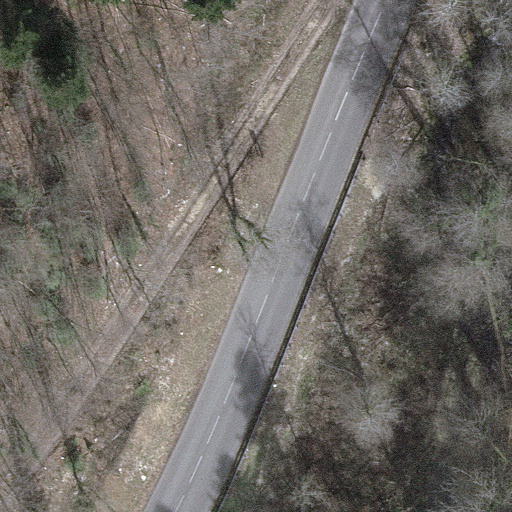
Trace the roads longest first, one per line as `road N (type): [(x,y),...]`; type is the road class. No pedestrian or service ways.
road 1 (track): [(0,478),(47,441),(199,216),(330,0)]
road 2 (secondary): [(385,0),(259,334),(179,511)]
